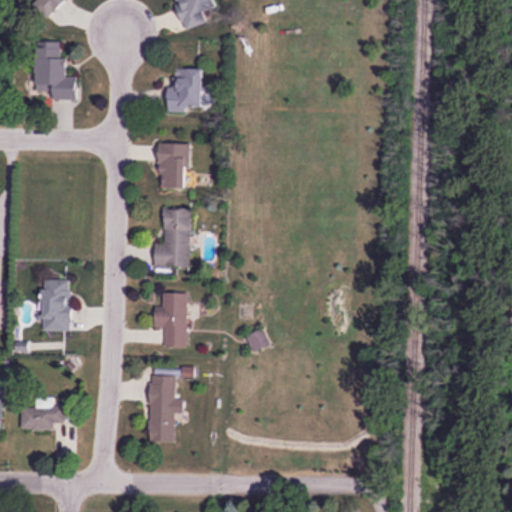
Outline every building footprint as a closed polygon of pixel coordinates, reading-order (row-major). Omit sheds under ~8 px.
[(69,0),(38,0),(34,3),(47,18),(69,0)] [(206,22),(203,13),(221,8),(219,0),(177,0),(184,27),(206,22)] [(80,77),(66,77),(66,42),(40,41),(40,97),(80,98),(80,77)] [(171,111),(211,111),(211,68),(171,68),(171,111)] [(160,188),(190,188),(190,143),(160,143),(160,188)] [(192,267),(192,209),(166,209),(166,243),(157,243),(157,266),(192,267)] [(73,331),(72,280),(44,280),(45,331),(73,331)] [(189,293),(164,292),(164,307),(157,307),(156,328),(166,328),(166,347),(188,348),(189,293)] [(151,443),(176,443),(176,415),(185,415),(185,400),(177,400),(177,376),(153,376),(151,443)] [(24,408),(23,429),(64,430),(64,408),(24,408)]
